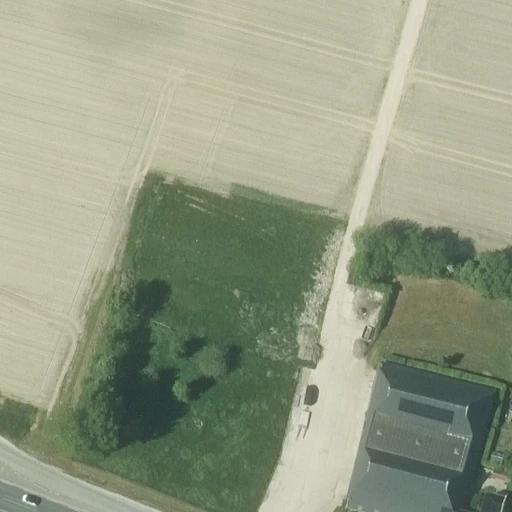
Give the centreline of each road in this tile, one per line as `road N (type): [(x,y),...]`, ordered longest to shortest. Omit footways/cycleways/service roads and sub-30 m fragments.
road 1 (track): [(417,0),(349,239),(317,387)]
road 2 (unclassified): [(0,450),(58,485),(130,511)]
